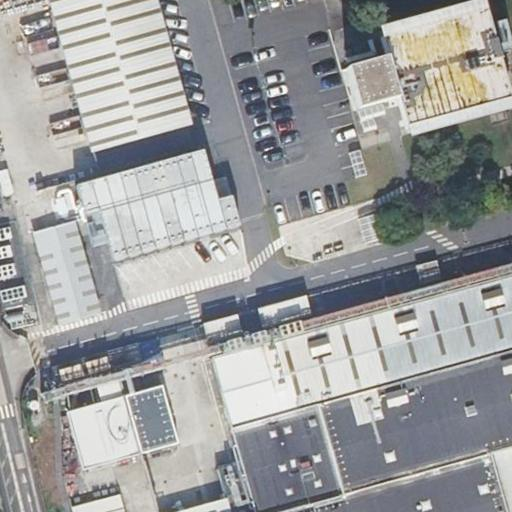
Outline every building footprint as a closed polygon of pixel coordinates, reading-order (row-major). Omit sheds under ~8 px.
[(147,0),(34,0),(74,180),(182,157),(147,0)] [(337,71),(349,112),(394,99),(403,129),(508,99),(483,8),(378,38),(383,58),(337,71)] [(202,155),(75,190),(83,221),(98,217),(112,268),(238,232),(230,201),(215,205),(202,155)] [(73,221),(32,232),(57,325),(99,314),(73,221)] [(0,229),(0,259),(12,257),(8,228),(0,229)] [(511,279),(209,364),(227,432),(408,381),(511,352),(511,279)] [(0,290),(2,305),(23,302),(20,287),(0,290)] [(302,302),(254,316),(259,335),(307,321),(302,302)] [(240,340),(234,321),(201,330),(206,349),(240,340)] [(511,450),(511,352),(408,381),(227,432),(237,464),(216,469),(225,504),(227,511),(501,511),(486,458),(511,450)] [(66,410),(77,449),(83,469),(179,443),(162,383),(66,410)] [(511,511),(511,450),(486,458),(501,511),(511,511)] [(124,511),(120,493),(70,505),(71,511),(124,511)]
